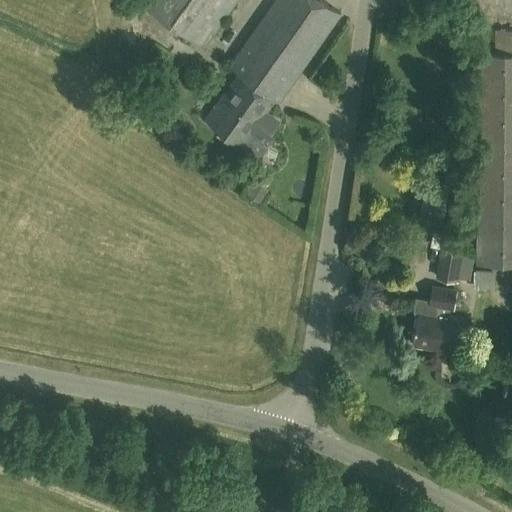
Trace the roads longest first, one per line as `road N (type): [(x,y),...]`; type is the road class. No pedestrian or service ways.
road 1 (unclassified): [(300,431),(365,0)]
road 2 (unclassified): [(300,431),(0,369)]
road 3 (unclassified): [(467,511),(300,431)]
